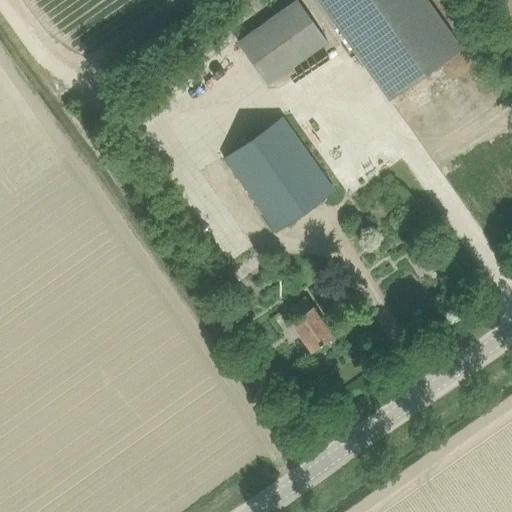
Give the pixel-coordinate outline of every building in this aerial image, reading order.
[(268,85),(328,43),(297,0),(295,0),(237,42),(268,85)] [(462,48),(427,0),(316,0),(388,101),(462,48)] [(276,231),(334,191),(283,118),(225,158),(276,231)] [(384,276),(392,287),(412,272),(403,261),(384,276)] [(312,353),(334,338),(313,308),(306,298),(290,309),(297,319),(291,323),(312,353)]
